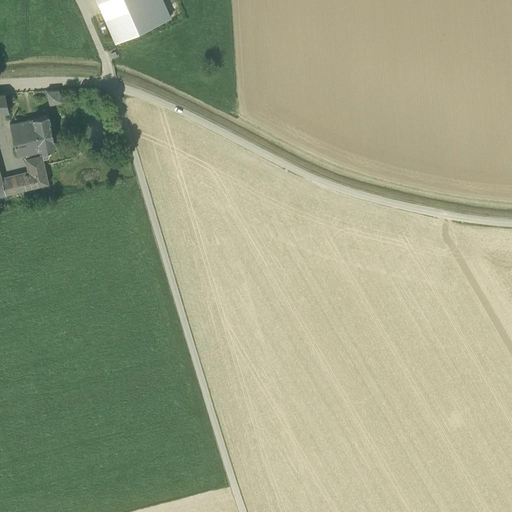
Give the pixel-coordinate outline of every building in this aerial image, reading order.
[(97,0),(115,41),(162,21),(152,0),(97,0)] [(163,0),(152,0),(162,21),(171,17),(163,0)] [(47,90),(50,104),(62,102),(59,89),(47,90)] [(5,93),(0,93),(0,112),(9,111),(5,93)] [(40,151),(40,152),(56,149),(49,115),(33,118),(33,119),(40,151)] [(10,124),(17,156),(40,151),(33,119),(10,124)] [(0,171),(0,196),(49,184),(42,155),(27,159),(30,173),(2,179),(0,171)]
